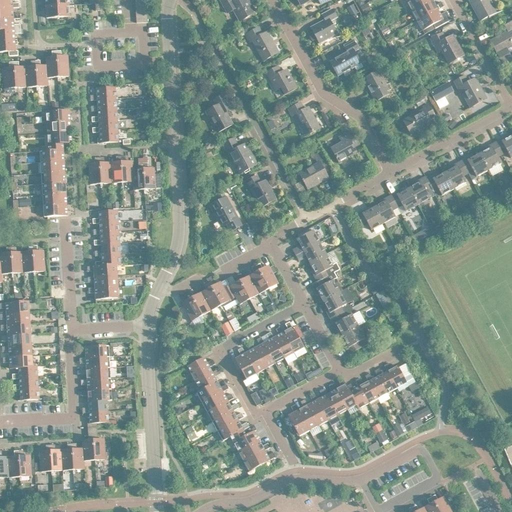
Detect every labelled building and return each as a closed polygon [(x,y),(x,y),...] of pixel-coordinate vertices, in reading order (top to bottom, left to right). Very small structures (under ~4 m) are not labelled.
[(222,0),(229,11),(236,7),(242,19),(258,10),(257,10),(251,0),(222,0)] [(408,0),(414,9),(430,0),(408,0)] [(430,0),(414,9),(419,19),(438,8),(438,9),(440,8),(445,5),(443,0),(437,3),(435,0),(430,0)] [(471,0),(482,19),(490,15),(490,16),(498,12),(491,0),(471,0)] [(367,3),(362,5),(366,13),(373,9),(369,1),(367,3)] [(354,2),(349,5),(354,14),(360,11),(354,2)] [(50,4),(48,4),(48,16),(72,14),(71,3),(69,3),(50,4)] [(0,6),(0,17),(13,17),(15,17),(22,16),(21,11),(15,12),(15,6),(12,6),(0,6)] [(324,13),(327,18),(313,26),(314,28),(310,30),(314,39),(318,36),(321,41),(339,32),(332,19),(339,15),(334,7),(324,13)] [(438,8),(419,19),(424,28),(435,23),(437,27),(453,18),(448,10),(442,13),(440,8),(438,9),(438,8)] [(0,28),(22,27),(22,22),(16,22),(15,17),(13,17),(0,17),(0,28)] [(511,20),(506,24),(510,30),(493,39),(506,62),(511,58),(511,55),(507,47),(511,44),(511,20)] [(389,23),(381,27),(384,32),(392,28),(389,23)] [(248,32),(252,40),(254,39),(265,59),(280,50),(269,30),(264,33),(260,26),(248,32)] [(0,38),(17,38),(17,37),(16,32),(23,31),(22,27),(0,28),(0,38)] [(445,31),(432,37),(439,50),(443,48),(450,61),(464,53),(454,34),(447,38),(444,32),(445,31)] [(17,38),(0,38),(0,50),(10,50),(11,54),(20,53),(20,48),(17,49),(17,43),(19,42),(19,37),(17,37),(17,38)] [(356,39),(346,45),(349,50),(331,60),(339,74),(363,61),(356,49),(361,47),(356,39)] [(63,48),(58,49),(60,75),(71,74),(70,54),(63,55),(63,48)] [(47,55),(48,64),(48,66),(49,76),(60,75),(58,49),(53,49),(54,55),(47,55)] [(33,65),(27,65),(28,85),(39,85),(37,58),(32,59),(33,65)] [(42,58),(37,58),(39,85),(50,84),(49,76),(48,66),(48,64),(42,64),(42,58)] [(20,59),(16,60),(17,86),(28,85),(27,65),(21,65),(20,59)] [(17,86),(16,60),(11,60),(11,66),(5,66),(6,87),(17,86)] [(267,71),(277,89),(281,87),(284,94),(299,86),(290,69),(284,72),(280,64),(267,71)] [(367,75),(369,79),(366,80),(375,97),(378,95),(380,99),(390,93),(388,89),(394,86),(391,81),(388,82),(382,72),(380,73),(378,70),(367,75)] [(459,87),(461,86),(472,106),(488,97),(483,87),(482,88),(480,85),(481,84),(477,76),(470,80),(467,73),(455,80),(459,87)] [(450,80),(432,90),(441,107),(451,102),(447,95),(456,90),(450,80)] [(139,81),(140,90),(140,95),(148,95),(148,90),(147,81),(139,81)] [(92,98),(99,98),(118,96),(117,85),(98,86),(98,93),(92,93),(92,98)] [(216,98),(220,105),(208,111),(218,129),(233,121),(227,110),(233,107),(225,93),(216,98)] [(417,99),(420,105),(429,100),(426,95),(417,99)] [(93,109),(99,109),(99,108),(118,107),(118,96),(99,98),(99,104),(93,104),(93,109)] [(290,107),(294,114),(296,113),(307,134),(321,126),(310,105),(306,107),(302,101),(290,107)] [(405,118),(413,133),(434,121),(431,117),(436,114),(430,102),(424,105),(426,107),(405,118)] [(94,120),(100,119),(119,118),(118,107),(99,108),(99,109),(100,114),(93,115),(94,120)] [(48,110),(49,120),(51,120),(51,121),(70,120),(72,120),(72,108),(48,110)] [(451,111),(444,115),(447,121),(454,117),(451,111)] [(94,131),(101,130),(120,129),(119,118),(100,119),(100,125),(94,126),(94,131)] [(454,118),(449,124),(454,129),(459,123),(454,118)] [(49,120),(49,131),(52,131),(71,130),(71,131),(73,131),(72,120),(70,120),(51,121),(51,120),(49,120)] [(101,130),(101,136),(99,136),(99,141),(121,140),(120,129),(101,130)] [(49,131),(50,149),(63,148),(63,149),(65,149),(65,142),(74,141),(73,131),(71,131),(71,130),(52,131),(49,131)] [(341,135),(344,140),(333,146),(340,159),(358,150),(355,145),(361,142),(354,130),(348,133),(348,132),(341,135)] [(508,134),(497,140),(504,153),(509,150),(511,155),(511,134),(509,136),(508,134)] [(241,168),(243,171),(259,163),(247,142),(240,146),(235,136),(223,142),(228,152),(231,151),(236,161),(237,160),(240,166),(239,166),(241,168)] [(487,148),(481,152),(490,168),(502,161),(499,155),(504,153),(497,140),(486,146),(487,148)] [(211,147),(199,152),(202,160),(214,154),(211,147)] [(44,154),(45,160),(64,159),(64,160),(66,160),(65,149),(63,149),(63,148),(50,149),(42,149),(42,154),(44,154)] [(474,153),(463,159),(469,171),(474,169),(478,175),(490,168),(481,152),(475,155),(474,153)] [(113,181),(124,180),(122,154),(118,154),(118,161),(112,161),(113,181)] [(124,180),(135,180),(134,170),(135,170),(135,168),(134,160),(127,160),(127,154),(122,154),(124,180)] [(102,182),(113,181),(112,161),(106,161),(105,155),(101,156),(102,182)] [(91,183),(102,182),(101,156),(96,156),(96,162),(90,162),(91,183)] [(45,165),(45,171),(64,170),(67,170),(66,160),(64,160),(64,159),(45,160),(42,160),(43,165),(45,165)] [(367,162),(373,173),(378,170),(372,159),(367,162)] [(453,167),(447,170),(456,187),(468,180),(464,174),(469,171),(463,159),(452,165),(453,167)] [(305,181),(309,187),(330,175),(322,160),(301,172),(304,178),(305,181)] [(135,180),(135,188),(146,187),(145,161),(140,161),(140,167),(135,168),(135,170),(134,170),(135,180)] [(149,161),(145,161),(146,187),(163,186),(162,173),(156,173),(156,166),(150,167),(149,161)] [(46,176),(46,182),(65,181),(67,181),(67,170),(64,170),(45,171),(43,171),(43,176),(46,176)] [(439,172),(428,177),(428,178),(433,187),(435,190),(440,187),(443,194),(456,187),(447,170),(440,174),(439,172)] [(253,187),(263,205),(277,197),(267,178),(262,181),(258,173),(245,181),(250,189),(253,187)] [(417,183),(411,186),(419,203),(432,196),(428,190),(433,187),(428,178),(428,177),(427,175),(416,181),(417,183)] [(46,186),(47,192),(47,193),(66,192),(68,192),(67,181),(65,181),(46,182),(44,182),(44,187),(46,186)] [(403,188),(392,193),(399,206),(404,203),(407,209),(419,203),(411,186),(404,190),(403,188)] [(47,197),(47,203),(47,204),(66,202),(66,203),(69,203),(68,192),(66,192),(47,193),(47,192),(44,193),(45,197),(47,197)] [(382,202),(376,205),(385,221),(397,215),(394,209),(399,206),(392,193),(381,199),(382,202)] [(229,222),(233,229),(243,224),(227,195),(212,203),(224,225),(229,222)] [(149,202),(149,209),(150,209),(164,208),(164,206),(164,201),(149,202)] [(47,204),(47,203),(45,203),(45,208),(48,208),(48,215),(69,213),(69,203),(66,203),(66,202),(47,204)] [(385,221),(376,205),(370,208),(368,206),(357,212),(364,225),(369,222),(373,228),(385,221)] [(95,222),(101,221),(120,220),(119,209),(100,210),(101,216),(94,217),(95,222)] [(95,233),(102,232),(121,231),(120,220),(101,221),(101,227),(95,227),(95,233)] [(415,234),(418,239),(419,240),(433,232),(429,226),(415,234)] [(294,248),(297,254),(321,240),(315,228),(298,237),(302,244),(294,248)] [(96,243),(102,243),(102,242),(121,241),(121,231),(102,232),(102,238),(96,238),(96,243)] [(308,255),(312,261),(328,252),(321,240),(297,254),(300,259),(308,255)] [(97,254),(103,254),(103,253),(122,252),(121,241),(102,242),(102,243),(103,249),(96,249),(97,254)] [(39,243),(34,244),(36,270),(47,269),(46,249),(39,249),(39,243)] [(30,250),(24,250),(25,271),(36,270),(34,244),(30,244),(30,250)] [(2,254),(2,260),(2,262),(3,262),(3,272),(4,272),(14,271),(13,245),(8,245),(8,251),(2,252),(2,254)] [(17,245),(13,245),(14,271),(25,271),(24,250),(18,251),(17,245)] [(97,260),(97,264),(116,263),(116,264),(119,264),(123,263),(122,252),(103,253),(103,254),(103,259),(97,260)] [(313,269),(319,280),(326,276),(336,271),(342,268),(338,260),(333,263),(328,252),(312,261),(315,268),(313,269)] [(261,261),(257,264),(270,287),(280,282),(275,272),(271,266),(270,264),(264,267),(261,261)] [(95,269),(95,275),(98,275),(119,274),(119,264),(116,264),(116,263),(97,264),(89,265),(89,270),(95,269)] [(256,271),(251,274),(260,292),(270,287),(257,264),(253,266),(256,271)] [(321,293),(325,299),(341,290),(335,278),(339,276),(336,271),(326,276),(319,280),(313,283),(319,294),(321,293)] [(243,272),(238,274),(251,297),(260,292),(251,274),(245,277),(243,272)] [(96,280),(96,286),(98,286),(120,285),(119,274),(98,275),(95,275),(89,275),(90,280),(96,280)] [(231,285),(232,285),(237,295),(241,302),(251,297),(238,274),(234,276),(237,282),(231,285)] [(214,278),(210,280),(222,303),(237,295),(232,285),(226,288),(222,280),(216,283),(214,278)] [(208,288),(203,291),(213,308),(222,303),(210,280),(205,282),(208,288)] [(17,284),(16,284),(17,297),(25,297),(23,291),(20,291),(17,284)] [(98,286),(96,286),(90,286),(90,291),(97,291),(97,297),(120,296),(120,285),(98,286)] [(195,288),(191,290),(203,314),(213,308),(203,291),(198,294),(195,288)] [(385,289),(377,293),(386,310),(394,305),(385,289)] [(203,314),(191,290),(186,293),(189,298),(184,301),(193,319),(203,314)] [(326,306),(332,317),(344,310),(342,305),(348,302),(341,290),(325,299),(328,305),(326,306)] [(7,306),(8,312),(10,312),(31,311),(31,300),(1,302),(1,307),(7,306)] [(278,302),(271,306),(273,310),(278,307),(280,306),(278,302)] [(173,307),(177,314),(182,311),(178,304),(173,307)] [(397,309),(389,314),(392,320),(400,316),(397,309)] [(233,310),(227,313),(230,319),(236,316),(233,310)] [(340,327),(343,333),(360,324),(353,312),(347,315),(344,310),(332,317),(338,328),(340,327)] [(8,317),(8,323),(11,322),(11,323),(32,321),(31,311),(10,312),(8,312),(2,312),(2,317),(8,317)] [(230,320),(222,324),(228,334),(235,330),(230,320)] [(290,328),(285,330),(286,332),(285,332),(296,351),(305,346),(291,320),(287,322),(290,328)] [(9,328),(9,333),(11,333),(11,334),(33,332),(32,321),(11,323),(11,322),(8,323),(2,323),(3,328),(9,328)] [(364,322),(360,324),(343,333),(347,340),(345,341),(351,352),(374,340),(364,322)] [(280,333),(275,335),(276,337),(276,338),(286,356),(295,351),(296,351),(285,332),(286,332),(285,330),(282,325),(277,327),(280,333)] [(271,338),(266,341),(267,343),(266,343),(277,362),(286,356),(276,338),(276,337),(275,335),(272,330),(268,332),(271,338)] [(10,344),(12,344),(33,343),(33,332),(11,334),(11,333),(9,333),(3,334),(3,339),(9,338),(10,344)] [(261,343),(256,346),(257,348),(267,367),(277,362),(266,343),(267,343),(266,341),(263,335),(258,338),(261,343)] [(252,348),(247,351),(248,353),(247,353),(258,372),(267,367),(257,348),(256,346),(253,340),(249,343),(252,348)] [(11,355),(13,355),(34,354),(33,343),(12,344),(10,344),(4,345),(4,350),(10,349),(11,355)] [(87,345),(87,356),(89,356),(109,355),(108,344),(87,345)] [(248,353),(247,351),(244,345),(239,348),(242,353),(237,356),(248,377),(258,372),(247,353),(248,353)] [(286,356),(289,362),(298,357),(295,351),(286,356)] [(11,367),(20,366),(32,365),(32,364),(35,364),(34,354),(13,355),(11,355),(4,355),(5,360),(11,360),(11,367)] [(88,361),(88,367),(90,367),(109,366),(109,355),(89,356),(87,356),(81,356),(81,361),(88,361)] [(192,370),(197,380),(214,370),(211,365),(217,362),(214,357),(192,370)] [(386,364),(389,369),(398,386),(408,381),(409,383),(416,380),(412,372),(405,375),(399,364),(393,367),(390,361),(386,364)] [(14,377),(21,377),(20,376),(40,375),(39,364),(35,364),(32,364),(32,365),(20,366),(20,372),(14,372),(14,377)] [(88,372),(89,378),(91,377),(91,378),(110,377),(109,366),(90,367),(88,367),(82,367),(82,372),(88,372)] [(313,370),(307,373),(309,376),(310,378),(325,370),(324,368),(323,366),(313,371),(313,370)] [(197,380),(202,389),(217,381),(219,380),(216,374),(222,371),(219,367),(214,370),(197,380)] [(376,369),(379,375),(380,374),(389,391),(398,386),(389,369),(384,372),(381,367),(376,369)] [(301,369),(296,373),(299,380),(305,377),(301,369)] [(367,374),(370,380),(379,396),(389,391),(380,374),(379,375),(374,377),(371,372),(367,374)] [(15,388),(21,388),(21,387),(40,386),(40,375),(20,376),(21,377),(21,382),(14,383),(15,388)] [(292,375),(286,379),(290,386),(296,383),(292,375)] [(89,383),(89,388),(91,388),(92,389),(111,387),(110,377),(91,378),(91,377),(89,378),(82,378),(83,383),(89,383)] [(343,385),(338,387),(339,389),(349,408),(358,403),(348,384),(344,377),(340,379),(343,385)] [(357,379),(360,385),(361,385),(370,401),(379,396),(370,380),(365,382),(362,377),(357,379)] [(203,401),(205,400),(222,390),(222,391),(224,390),(230,387),(228,382),(222,385),(219,380),(217,381),(202,389),(198,391),(203,401)] [(417,380),(410,384),(413,390),(421,385),(418,380),(417,380)] [(333,390),(328,392),(329,394),(339,413),(349,408),(339,389),(338,387),(335,382),(330,384),(333,390)] [(352,382),(348,384),(358,403),(360,407),(370,401),(361,385),(360,385),(355,388),(352,382)] [(21,387),(21,388),(22,393),(19,394),(20,399),(41,397),(40,386),(21,387)] [(90,393),(90,399),(92,399),(109,398),(109,399),(111,399),(111,387),(92,389),(91,388),(89,388),(83,389),(83,394),(90,393)] [(324,395),(319,398),(320,399),(320,400),(330,418),(339,413),(329,394),(328,392),(325,387),(321,389),(324,395)] [(205,400),(211,409),(227,400),(228,400),(229,399),(235,396),(233,392),(227,395),(224,390),(222,391),(222,390),(205,400)] [(314,400),(309,403),(310,405),(320,423),(330,418),(320,400),(320,399),(319,398),(316,392),(311,394),(314,400)] [(305,405),(300,408),(301,410),(311,429),(320,423),(310,405),(309,403),(306,397),(302,400),(305,405)] [(84,411),(91,411),(91,410),(110,409),(109,399),(109,398),(92,399),(90,399),(90,406),(84,406),(84,411)] [(211,409),(216,419),(232,410),(233,410),(235,409),(240,406),(238,401),(232,404),(229,399),(228,400),(227,400),(211,409)] [(301,410),(300,408),(297,402),(292,405),(295,410),(290,413),(301,434),(311,429),(301,410)] [(429,405),(413,413),(417,420),(422,417),(433,411),(429,405)] [(91,410),(91,411),(91,416),(89,417),(89,426),(99,426),(98,421),(110,420),(110,409),(91,410)] [(216,419),(221,428),(238,419),(240,418),(245,415),(243,411),(237,414),(235,409),(233,410),(232,410),(216,419)] [(407,411),(401,414),(406,423),(411,420),(407,411)] [(226,438),(232,435),(245,427),(245,428),(251,425),(248,420),(242,423),(240,418),(238,419),(221,428),(226,438)] [(413,421),(407,424),(410,430),(416,427),(413,421)] [(405,422),(395,427),(400,435),(400,436),(406,432),(408,431),(409,431),(409,430),(405,422)] [(193,424),(185,428),(188,434),(196,429),(193,424)] [(232,435),(240,450),(259,440),(261,439),(256,429),(248,433),(245,428),(245,427),(232,435)] [(395,427),(390,430),(394,438),(399,435),(395,427)] [(384,428),(377,432),(382,441),(388,438),(385,431),(386,430),(384,428)] [(196,429),(188,434),(191,439),(199,435),(196,429)] [(83,439),(84,447),(84,449),(85,449),(85,459),(86,459),(96,458),(94,432),(90,432),(90,438),(83,439)] [(99,432),(94,432),(96,458),(107,457),(106,437),(99,438),(99,432)] [(240,450),(245,460),(264,449),(264,450),(266,448),(272,446),(269,441),(264,444),(261,439),(259,440),(240,450)] [(378,440),(369,445),(372,450),(372,451),(374,450),(376,449),(381,446),(381,445),(378,440)] [(69,448),(63,448),(64,468),(75,468),(73,441),(69,442),(69,448)] [(78,441),(73,441),(75,468),(86,467),(86,459),(85,459),(85,449),(84,449),(84,447),(78,447),(78,441)] [(56,442),(52,443),(53,469),(64,468),(63,448),(57,449),(56,442)] [(53,469),(52,443),(47,443),(47,449),(41,450),(42,460),(42,470),(53,469)] [(331,446),(323,450),(327,458),(329,456),(335,453),(331,446)] [(357,446),(351,449),(356,459),(362,455),(357,446)] [(16,455),(10,455),(11,475),(22,475),(20,448),(15,449),(16,455)] [(25,448),(20,448),(22,475),(33,474),(33,473),(32,458),(32,454),(25,454),(25,448)] [(264,449),(245,460),(251,469),(277,455),(274,450),(269,453),(266,448),(264,450),(264,449)] [(3,450),(0,449),(0,473),(0,476),(11,475),(10,455),(4,456),(3,450)] [(310,451),(309,457),(324,459),(327,458),(323,450),(319,452),(310,451)] [(437,493),(433,495),(441,511),(454,511),(445,495),(440,498),(437,493)] [(431,503),(426,506),(429,511),(441,511),(433,495),(428,497),(431,503)] [(418,503),(414,505),(417,511),(429,511),(426,506),(421,508),(418,503)]
